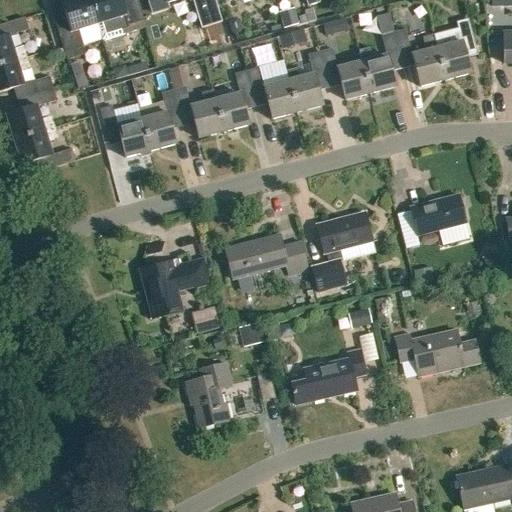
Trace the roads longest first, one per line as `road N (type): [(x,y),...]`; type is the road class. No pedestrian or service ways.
road 1 (residential): [(0,252),(429,134),(511,132)]
road 2 (residential): [(184,511),(294,455),(511,406)]
road 3 (unclassified): [(56,485),(0,312)]
